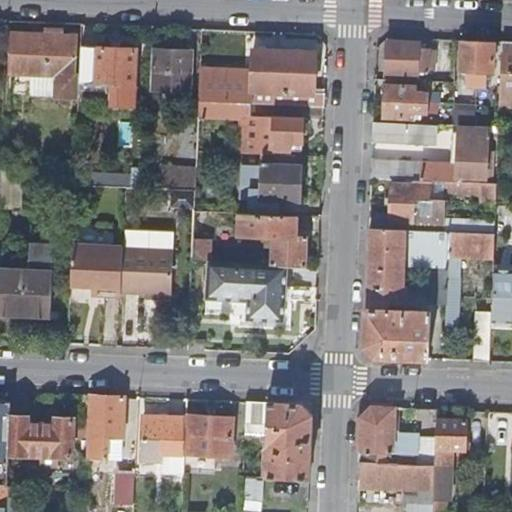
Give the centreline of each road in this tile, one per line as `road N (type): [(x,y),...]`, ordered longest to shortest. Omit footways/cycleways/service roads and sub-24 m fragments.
road 1 (residential): [(352,12),(337,380)]
road 2 (residential): [(352,12),(0,0)]
road 3 (residential): [(337,380),(0,367)]
road 4 (residential): [(511,387),(337,380)]
road 5 (residential): [(511,19),(352,12)]
road 6 (residential): [(337,380),(331,511)]
